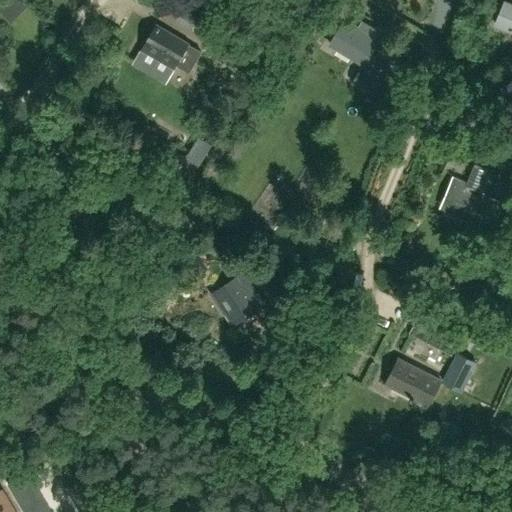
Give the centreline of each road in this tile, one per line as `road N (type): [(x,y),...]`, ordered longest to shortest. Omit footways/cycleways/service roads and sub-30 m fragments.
road 1 (unclassified): [(422,511),(233,426),(0,301)]
road 2 (track): [(90,0),(0,131)]
